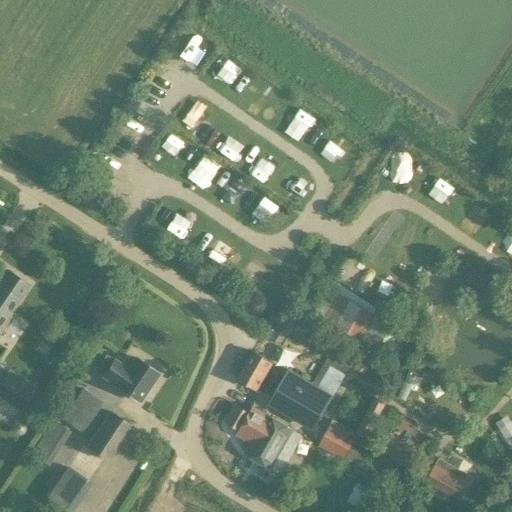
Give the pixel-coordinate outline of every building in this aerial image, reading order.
[(201,34),(180,39),(186,61),(206,56),(201,34)] [(228,57),(215,74),(231,87),(245,70),(228,57)] [(261,80),(250,96),(269,109),(280,93),(261,80)] [(373,131),(383,107),(371,102),(361,126),(373,131)] [(206,139),(212,121),(195,115),(189,133),(206,139)] [(170,130),(159,146),(176,159),(187,143),(170,130)] [(331,130),(320,147),(342,160),(352,143),(331,130)] [(261,178),(275,155),(264,149),(250,171),(261,178)] [(395,154),(382,170),(399,184),(412,168),(395,154)] [(436,175),(427,194),(445,203),(454,184),(436,175)] [(263,194),(252,211),(271,223),(282,206),(263,194)] [(484,230),(496,214),(478,201),(466,217),(484,230)] [(169,230),(185,237),(192,220),(175,214),(169,230)] [(402,218),(393,237),(412,245),(420,226),(402,218)] [(511,250),(474,228),(463,246),(511,275),(511,250)] [(217,259),(225,242),(206,233),(198,251),(217,259)] [(384,245),(375,259),(393,270),(402,256),(384,245)] [(334,279),(352,289),(363,270),(345,259),(334,279)] [(0,335),(13,316),(10,313),(28,286),(6,271),(0,279),(0,335)] [(355,288),(392,312),(403,295),(388,286),(387,288),(364,273),(355,288)] [(361,340),(384,354),(402,325),(333,281),(328,288),(314,313),(324,319),(361,340)] [(272,364),(252,351),(237,380),(256,392),(272,364)] [(319,356),(311,352),(302,369),(310,373),(319,356)] [(127,369),(113,360),(112,361),(106,357),(96,371),(103,375),(102,377),(117,387),(116,387),(139,402),(158,374),(134,358),(127,369)] [(319,387),(288,369),(267,406),(313,433),(334,396),(346,375),(330,367),(319,387)] [(23,409),(37,389),(8,369),(7,371),(0,381),(0,397),(21,412),(23,409)] [(408,373),(398,395),(406,399),(411,389),(417,377),(408,373)] [(102,402),(82,389),(61,419),(82,434),(102,402)] [(273,469),(281,473),(303,434),(289,426),(291,424),(252,403),(249,409),(237,403),(225,423),(238,430),(234,436),(248,443),(244,452),(271,471),(273,469)] [(85,446),(108,462),(131,427),(108,411),(85,446)] [(43,464),(65,429),(52,421),(30,456),(43,464)] [(511,421),(498,430),(508,447),(511,445),(511,421)] [(354,441),(333,430),(329,428),(319,446),(344,459),(354,443),(354,441)] [(425,483),(461,504),(475,477),(439,458),(425,483)] [(66,504),(81,473),(61,464),(47,495),(66,504)] [(358,483),(348,501),(366,511),(377,493),(358,483)]
